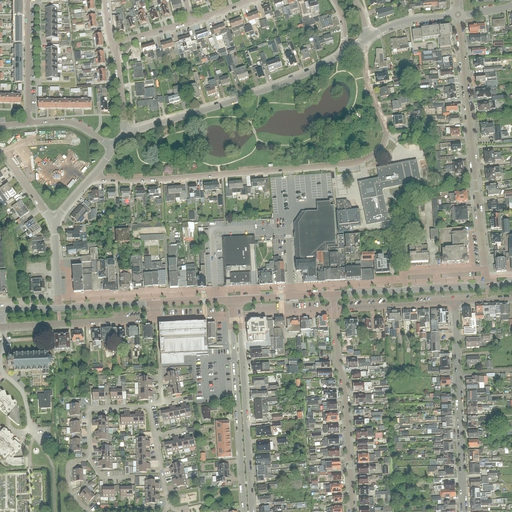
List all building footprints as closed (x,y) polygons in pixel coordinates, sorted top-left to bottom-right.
[(163,8),(161,9),(163,16),(169,14),(167,7),(168,6),(166,1),(161,3),(160,0),(156,0),(158,6),(162,5),(163,8)] [(172,3),(173,10),(181,8),(178,0),(176,0),(175,0),(168,0),(170,3),(172,3)] [(287,0),(289,6),(286,7),(288,14),(289,17),(292,16),(291,13),(291,11),(298,9),(296,3),(295,3),(294,0),(287,0)] [(307,0),(308,2),(304,3),(306,9),(309,8),(318,6),(318,5),(319,5),(318,3),(316,0),(314,0),(312,1),(311,0),(307,0)] [(431,1),(432,7),(438,6),(439,9),(446,9),(445,4),(446,4),(446,2),(445,2),(445,1),(438,2),(438,0),(431,1)] [(281,1),(274,3),(276,8),(277,8),(278,11),(282,9),(284,15),(285,18),(289,17),(288,14),(286,7),(284,8),(283,6),(281,1)] [(46,9),(46,14),(57,14),(57,13),(57,9),(59,9),(59,5),(52,5),(52,8),(46,8),(46,9)] [(269,5),(262,8),(265,16),(269,15),(270,17),(273,16),(271,11),(269,5)] [(394,14),(391,7),(383,10),(383,9),(376,11),(378,19),(394,14)] [(158,18),(156,11),(155,11),(154,8),(149,10),(150,13),(149,13),(152,21),(158,18)] [(133,10),(129,11),(130,13),(127,14),(129,20),(127,21),(130,29),(136,26),(133,19),(136,18),(133,10)] [(138,17),(141,25),(147,22),(144,15),(145,14),(143,10),(138,11),(140,16),(138,17)] [(123,13),(116,13),(117,16),(115,17),(116,23),(117,23),(117,31),(124,31),(123,22),(121,22),(121,19),(123,19),(123,13)] [(326,16),(319,18),(322,29),(333,26),(331,18),(327,19),(326,16)] [(244,27),(241,18),(235,20),(239,29),(243,27),(244,27)] [(239,29),(235,20),(230,23),(233,33),(239,31),(238,29),(239,29)] [(504,27),(505,27),(504,20),(493,21),(493,28),(497,28),(497,30),(500,30),(499,28),(504,27)] [(484,24),(469,26),(470,34),(477,33),(477,30),(479,30),(479,31),(485,30),(484,24)] [(218,27),(220,33),(221,36),(226,34),(227,34),(227,33),(224,25),(218,27)] [(412,30),(413,36),(414,42),(424,41),(424,40),(436,38),(438,40),(438,45),(439,45),(440,49),(451,47),(450,45),(449,41),(450,41),(449,36),(451,35),(451,33),(450,33),(450,29),(450,26),(439,28),(439,26),(436,26),(437,27),(432,27),(428,27),(428,28),(424,28),(423,28),(421,28),(421,29),(419,29),(419,30),(415,30),(412,30)] [(57,32),(46,32),(46,38),(46,39),(52,39),(52,42),(59,42),(59,38),(57,38),(57,32)] [(201,32),(195,34),(198,44),(201,43),(202,46),(203,49),(206,48),(205,45),(203,39),(201,32)] [(324,38),(319,39),(318,36),(309,38),(310,42),(313,41),(316,51),(321,50),(320,44),(332,41),(331,34),(323,37),(324,38)] [(190,36),(184,38),(187,49),(192,47),(193,52),(197,51),(195,44),(194,41),(191,42),(190,36)] [(184,38),(178,39),(180,45),(180,46),(180,47),(183,47),(184,50),(184,52),(188,51),(187,49),(184,38)] [(409,49),(408,44),(407,38),(396,40),(396,39),(390,40),(391,46),(392,46),(393,52),(409,49)] [(172,41),(167,43),(168,49),(172,48),(173,51),(174,50),(175,56),(179,55),(178,49),(175,50),(172,41)] [(162,58),(162,59),(166,58),(165,56),(170,55),(168,49),(167,43),(161,44),(163,50),(165,50),(166,53),(163,53),(163,51),(160,52),(162,58)] [(46,54),(57,54),(57,49),(59,49),(59,45),(52,45),(52,48),(46,48),(46,49),(46,54)] [(148,59),(152,58),(148,45),(142,47),(143,53),(144,53),(144,56),(148,56),(148,59)] [(308,55),(309,54),(308,50),(311,49),(309,45),(303,47),(304,51),(301,52),(304,61),(310,58),(308,55)] [(379,64),(379,69),(387,68),(387,62),(384,62),(382,49),(376,50),(376,58),(375,64),(379,64)] [(420,51),(421,63),(436,61),(437,63),(442,63),(441,55),(451,54),(451,49),(420,51)] [(287,60),(288,59),(291,66),(297,64),(294,57),(293,57),(291,52),(285,54),(287,60)] [(201,58),(201,60),(202,63),(208,62),(206,56),(202,58),(201,53),(199,53),(200,58),(201,58)] [(224,58),(227,65),(230,74),(234,72),(236,79),(238,78),(238,81),(249,77),(245,67),(236,70),(231,55),(224,58)] [(267,64),(265,56),(261,57),(262,61),(263,65),(266,64),(269,72),(270,72),(270,73),(274,71),(274,70),(282,67),(279,57),(275,58),(276,61),(267,64)] [(491,63),(501,62),(501,59),(491,60),(491,59),(475,60),(476,63),(474,63),(474,65),(474,66),(475,67),(475,68),(481,68),(482,68),(484,68),(483,63),(491,63)] [(263,65),(262,61),(259,62),(260,66),(253,68),(254,74),(257,73),(259,79),(264,77),(262,69),(264,68),(263,65)] [(137,71),(134,71),(135,79),(143,78),(141,64),(136,64),(137,68),(137,71)] [(223,78),(221,74),(220,70),(216,72),(217,75),(214,76),(215,80),(216,82),(220,80),(222,86),(230,83),(228,77),(223,78)] [(377,83),(386,81),(389,80),(387,71),(382,72),(383,75),(376,76),(377,83)] [(57,78),(57,73),(57,72),(46,72),(46,78),(46,79),(52,79),(52,82),(59,82),(59,78),(57,78)] [(484,82),(485,82),(485,79),(496,78),(495,72),(491,73),(491,74),(475,75),(476,79),(475,80),(475,81),(476,82),(476,83),(482,82),(482,83),(484,82)] [(216,82),(215,80),(208,82),(209,86),(205,88),(208,96),(216,94),(215,88),(217,88),(216,82)] [(432,80),(416,82),(417,90),(429,89),(428,86),(432,85),(432,80)] [(136,85),(137,97),(145,96),(144,85),(136,85)] [(194,101),(200,99),(196,85),(189,87),(194,101)] [(176,97),(169,98),(168,96),(165,97),(167,105),(170,104),(171,105),(175,104),(174,103),(181,101),(179,96),(178,96),(178,94),(181,93),(179,87),(173,89),(176,97)] [(445,88),(445,91),(444,91),(445,96),(447,96),(448,100),(450,99),(450,100),(456,99),(455,87),(445,88)] [(390,88),(388,89),(387,88),(380,89),(382,98),(382,100),(387,99),(386,97),(389,96),(389,97),(392,96),(390,88)] [(491,98),(490,90),(490,88),(481,89),(482,90),(477,91),(478,98),(486,97),(487,99),(491,98)] [(104,97),(104,98),(103,98),(102,93),(96,94),(97,103),(101,103),(102,112),(108,111),(107,97),(104,97)] [(13,95),(13,94),(11,94),(11,95),(3,95),(3,104),(21,104),(21,95),(13,95)] [(158,103),(160,103),(164,103),(162,97),(157,97),(157,100),(138,102),(138,107),(150,106),(151,112),(159,111),(158,103)] [(392,103),(393,111),(399,110),(399,109),(401,109),(401,104),(409,103),(408,97),(396,99),(397,102),(392,103)] [(47,100),(38,100),(38,109),(56,109),(56,105),(56,100),(48,100),(48,99),(47,99),(47,100)] [(56,105),(56,109),(74,109),(74,100),(66,100),(66,99),(65,99),(64,99),(64,100),(56,100),(56,105)] [(74,100),(74,109),(92,109),(92,100),(84,100),(84,99),(82,99),(82,100),(74,100)] [(480,111),(480,112),(484,112),(484,111),(489,110),(489,108),(490,108),(490,109),(495,109),(494,101),(489,102),(489,103),(488,103),(479,104),(479,108),(478,108),(479,111),(480,111)] [(446,106),(446,108),(442,109),(443,116),(449,115),(449,112),(450,112),(452,112),(453,112),(457,111),(457,110),(457,108),(456,105),(446,106)] [(394,118),(395,126),(406,125),(405,116),(402,116),(394,118)] [(458,117),(448,117),(448,118),(447,118),(448,122),(449,122),(449,124),(449,125),(453,125),(453,124),(458,124),(458,123),(459,122),(459,121),(458,120),(458,117)] [(487,124),(481,124),(482,137),(488,136),(488,134),(494,134),(495,142),(501,141),(501,137),(508,137),(507,131),(500,132),(500,127),(494,127),(493,125),(487,125),(487,124)] [(451,129),(451,128),(446,129),(446,134),(451,133),(451,136),(452,136),(453,137),(454,136),(460,136),(460,135),(460,134),(460,133),(460,132),(460,131),(458,131),(458,129),(451,129)] [(452,148),(452,151),(461,150),(461,147),(460,143),(455,144),(455,143),(447,144),(447,143),(440,144),(440,149),(452,148)] [(358,183),(358,184),(358,185),(359,185),(359,186),(359,187),(359,186),(359,188),(360,190),(359,190),(360,190),(360,191),(360,192),(360,193),(360,194),(361,195),(360,195),(361,195),(361,197),(361,198),(361,199),(362,200),(361,200),(361,201),(362,201),(362,202),(362,204),(363,204),(363,206),(362,206),(363,206),(363,207),(363,208),(365,218),(367,226),(388,221),(387,214),(385,203),(383,196),(382,196),(381,190),(384,189),(388,188),(421,181),(416,160),(411,161),(410,161),(409,162),(409,161),(409,162),(407,162),(405,162),(404,163),(404,162),(403,162),(403,163),(402,163),(400,163),(398,164),(398,163),(398,164),(397,164),(396,164),(395,164),(394,164),(395,164),(393,165),(393,164),(393,165),(391,165),(390,165),(389,165),(389,166),(388,166),(387,166),(386,166),(384,167),(384,166),(384,167),(382,167),(381,167),(380,167),(379,168),(379,167),(379,168),(377,168),(378,176),(379,178),(368,180),(368,181),(363,182),(362,181),(358,182),(358,183)] [(232,194),(237,193),(236,182),(229,183),(229,189),(225,189),(226,197),(232,197),(232,194)] [(248,194),(247,188),(243,188),(242,182),(236,182),(237,193),(241,193),(241,196),(248,196),(248,194)] [(0,197),(12,189),(8,183),(3,187),(1,183),(0,183),(0,191),(1,192),(0,192),(0,197)] [(205,194),(212,193),(211,184),(204,185),(205,194)] [(201,199),(200,192),(197,193),(196,185),(192,186),(191,185),(189,185),(188,186),(188,188),(189,188),(189,191),(190,191),(190,195),(195,194),(195,199),(201,199)] [(175,194),(175,187),(168,188),(169,193),(165,193),(166,202),(172,202),(171,194),(175,194)] [(175,187),(175,194),(176,199),(180,198),(180,201),(187,201),(186,193),(182,193),(181,187),(175,187)] [(158,188),(149,189),(149,192),(149,193),(149,195),(153,194),(153,197),(154,197),(154,198),(156,198),(156,205),(162,204),(161,198),(159,198),(159,194),(158,194),(158,188)] [(8,205),(14,201),(11,198),(16,195),(12,189),(0,197),(4,203),(5,202),(8,205)] [(136,198),(143,198),(143,206),(148,206),(147,193),(144,193),(144,189),(135,190),(136,198)] [(134,203),(133,196),(130,196),(130,190),(121,190),(122,200),(123,200),(128,200),(129,203),(134,203)] [(94,201),(94,200),(99,199),(99,202),(104,202),(104,197),(99,197),(99,191),(92,192),(92,194),(88,194),(89,202),(94,201)] [(338,212),(336,212),(338,233),(353,232),(353,226),(361,226),(359,210),(358,210),(351,211),(351,205),(348,202),(347,203),(346,200),(339,201),(337,201),(337,203),(338,212)] [(13,215),(16,213),(24,207),(20,201),(16,205),(14,201),(8,205),(5,207),(6,208),(7,207),(8,209),(9,208),(10,209),(12,208),(13,210),(11,212),(13,215)] [(498,211),(498,210),(499,210),(507,210),(506,205),(498,206),(497,202),(488,203),(489,210),(492,210),(492,212),(498,211)] [(88,214),(90,212),(90,211),(90,210),(83,204),(81,206),(80,206),(71,216),(78,222),(86,213),(88,214)] [(439,211),(449,210),(449,211),(451,211),(452,222),(459,221),(459,224),(466,223),(466,220),(467,220),(467,214),(467,213),(468,212),(468,210),(466,209),(466,208),(460,209),(459,207),(452,208),(452,209),(451,209),(451,205),(438,206),(439,211)] [(302,212),(294,224),(296,272),(302,272),(302,277),(304,277),(304,283),(317,282),(315,261),(316,261),(315,253),(319,253),(324,253),(329,253),(329,247),(336,247),(334,206),(332,206),(317,207),(317,210),(302,212)] [(24,207),(16,213),(19,219),(18,220),(20,223),(26,219),(24,216),(28,213),(24,207)] [(494,229),(497,229),(497,231),(502,230),(501,228),(500,214),(491,215),(492,220),(490,220),(491,229),(494,229)] [(26,219),(20,223),(23,227),(24,226),(28,231),(37,225),(33,219),(29,222),(26,219)] [(188,224),(182,224),(182,231),(183,239),(193,238),(193,233),(193,224),(188,224)] [(37,225),(28,231),(26,233),(28,236),(30,234),(32,237),(31,238),(31,242),(37,241),(36,234),(41,231),(37,225)] [(119,231),(116,231),(116,243),(122,243),(122,246),(132,245),(132,242),(130,242),(129,232),(131,232),(131,231),(131,225),(126,225),(126,226),(119,226),(119,231)] [(82,228),(74,228),(74,232),(67,232),(67,239),(80,239),(80,232),(82,232),(82,228)] [(443,265),(445,265),(454,264),(456,264),(465,264),(466,264),(467,264),(468,262),(468,261),(468,260),(468,254),(466,253),(466,249),(468,247),(468,245),(467,245),(467,244),(466,238),(467,237),(467,236),(467,234),(466,233),(466,232),(463,232),(463,229),(463,228),(439,230),(440,261),(441,261),(442,261),(442,262),(442,263),(443,265)] [(430,230),(431,241),(438,240),(438,230),(430,230)] [(492,236),(491,236),(491,238),(492,239),(492,244),(493,244),(493,245),(495,245),(496,244),(497,244),(497,252),(503,252),(502,247),(501,247),(501,235),(497,235),(497,233),(496,234),(496,235),(492,235),(492,236)] [(345,256),(346,267),(346,274),(346,281),(351,281),(362,280),(362,273),(361,261),(360,234),(349,235),(345,235),(346,255),(345,256)] [(346,281),(346,274),(346,267),(345,256),(344,235),(337,236),(338,247),(338,252),(339,252),(339,264),(340,264),(340,269),(341,281),(345,281),(346,281)] [(255,244),(255,236),(224,238),(226,287),(252,285),(250,245),(255,244)] [(37,241),(31,242),(31,247),(33,247),(33,251),(38,251),(38,253),(45,253),(45,244),(37,244),(37,241)] [(92,241),(73,244),(73,248),(67,248),(68,255),(77,254),(77,252),(88,250),(88,248),(95,247),(95,242),(92,243),(92,241)] [(410,255),(408,255),(409,266),(412,266),(416,266),(419,266),(422,265),(423,265),(426,265),(430,265),(429,253),(428,253),(427,246),(427,244),(421,244),(421,245),(421,246),(419,246),(415,246),(415,247),(409,247),(410,255)] [(178,278),(176,260),(178,259),(177,245),(169,245),(168,245),(169,274),(170,288),(170,289),(178,288),(178,278)] [(329,253),(330,253),(331,269),(331,282),(340,281),(341,281),(340,269),(340,264),(339,264),(339,252),(338,252),(338,247),(336,247),(329,247),(329,253)] [(105,270),(105,263),(106,263),(106,261),(98,261),(97,248),(90,249),(90,256),(91,262),(92,269),(92,274),(98,273),(99,279),(103,279),(103,285),(102,285),(102,290),(109,290),(108,270),(105,270)] [(206,277),(205,260),(204,253),(204,250),(199,251),(201,267),(201,273),(200,273),(200,277),(197,277),(198,287),(206,287),(206,277)] [(363,261),(374,260),(375,273),(384,273),(389,272),(388,258),(383,258),(383,256),(374,257),(374,252),(362,253),(363,261)] [(496,265),(494,266),(495,270),(496,270),(496,272),(506,272),(506,260),(505,255),(505,252),(503,252),(497,252),(494,252),(495,261),(496,261),(496,265)] [(325,270),(324,253),(319,253),(320,270),(317,270),(318,282),(325,282),(325,270)] [(143,287),(142,264),(141,256),(130,257),(131,261),(132,261),(133,288),(143,287)] [(166,286),(166,279),(166,271),(166,265),(162,266),(162,262),(152,263),(151,257),(144,257),(145,264),(145,266),(152,266),(152,273),(158,272),(159,279),(158,279),(158,286),(159,287),(162,286),(163,287),(165,287),(165,286),(166,286)] [(276,278),(276,284),(285,283),(283,263),(282,263),(281,259),(279,259),(279,257),(273,257),(274,264),(275,270),(276,278)] [(115,277),(115,273),(116,273),(116,269),(114,269),(114,266),(115,266),(114,265),(115,264),(116,264),(115,260),(106,261),(106,263),(105,263),(105,270),(108,270),(109,290),(110,291),(113,291),(118,290),(117,277),(115,277)] [(187,288),(186,271),(185,260),(177,260),(178,278),(178,288),(187,288)] [(362,273),(362,280),(373,280),(373,268),(372,268),(372,266),(373,266),(373,261),(361,261),(362,273)] [(259,273),(260,285),(273,284),(272,273),(274,272),(274,262),(270,263),(270,265),(266,265),(266,270),(263,270),(263,273),(259,273)] [(153,287),(152,273),(152,266),(145,266),(145,264),(142,264),(143,287),(145,287),(153,287)] [(186,271),(187,288),(190,287),(196,287),(195,264),(190,264),(190,271),(186,271)] [(84,292),(83,275),(82,270),(82,266),(73,267),(74,284),(73,284),(73,288),(74,288),(75,293),(84,292)] [(120,275),(121,289),(130,289),(130,283),(130,281),(132,281),(131,270),(120,270),(120,275)] [(89,275),(83,275),(84,292),(85,292),(85,291),(91,291),(93,291),(93,290),(92,274),(89,275)] [(29,279),(29,292),(33,292),(33,293),(41,292),(43,292),(44,291),(44,289),(44,282),(42,282),(42,278),(29,279)] [(508,304),(504,304),(500,304),(500,314),(499,314),(499,317),(501,317),(501,321),(508,321),(508,315),(508,305),(508,304)] [(476,321),(475,315),(475,314),(471,314),(471,309),(463,309),(463,319),(469,319),(470,319),(471,320),(469,320),(469,327),(476,326),(476,321)] [(431,334),(431,341),(432,352),(434,352),(434,358),(440,358),(449,357),(449,353),(444,353),(444,352),(440,352),(440,349),(439,349),(439,331),(438,326),(448,325),(447,316),(448,316),(448,311),(444,311),(444,310),(438,311),(431,311),(431,321),(431,331),(431,333),(431,334)] [(392,329),(396,329),(395,322),(394,311),(388,312),(388,318),(387,318),(387,322),(392,322),(392,329)] [(411,321),(411,311),(403,311),(404,330),(406,329),(406,321),(411,321)] [(328,332),(328,327),(328,322),(327,317),(322,317),(322,318),(321,318),(321,317),(318,317),(317,318),(318,327),(317,327),(318,331),(324,331),(324,332),(328,332)] [(275,321),(273,321),(274,338),(275,350),(277,350),(278,355),(284,355),(282,330),(285,330),(284,320),(284,318),(280,319),(275,319),(275,321)] [(248,324),(247,324),(247,328),(249,328),(249,329),(249,332),(247,332),(247,335),(249,335),(249,336),(247,336),(247,342),(266,341),(265,333),(267,333),(266,320),(266,319),(263,319),(263,321),(260,321),(260,319),(251,320),(251,321),(248,324)] [(299,319),(290,319),(287,320),(287,332),(300,332),(299,324),(299,319)] [(383,332),(383,330),(383,326),(382,326),(382,324),(384,324),(383,320),(379,320),(379,319),(375,319),(375,320),(375,331),(379,331),(379,332),(383,332)] [(347,331),(347,336),(347,339),(352,339),(352,337),(358,337),(358,330),(358,321),(345,321),(346,331),(347,331)] [(371,335),(371,333),(370,321),(362,321),(363,335),(370,335),(371,335)] [(207,345),(206,325),(206,323),(207,323),(206,322),(202,322),(198,323),(175,324),(174,324),(172,324),(163,325),(159,325),(160,335),(161,355),(161,366),(184,364),(183,354),(204,353),(204,356),(208,356),(208,355),(208,350),(208,347),(208,346),(207,346),(207,345)] [(153,325),(143,326),(144,339),(144,340),(154,339),(153,325)] [(476,326),(469,327),(464,328),(464,335),(476,335),(476,326)] [(127,328),(128,338),(132,338),(132,343),(135,343),(135,346),(140,346),(139,338),(140,338),(139,328),(127,328)] [(104,343),(101,343),(101,349),(105,349),(104,343),(112,342),(111,329),(103,330),(104,343)] [(125,329),(117,329),(113,329),(114,338),(125,337),(125,329)] [(100,330),(93,331),(92,331),(93,342),(93,346),(96,346),(96,342),(101,341),(100,330)] [(84,337),(83,337),(83,332),(82,332),(81,331),(80,331),(79,332),(72,333),(73,342),(76,342),(76,343),(79,343),(79,344),(84,344),(83,339),(84,339),(84,337)] [(14,358),(9,358),(9,360),(8,360),(8,361),(8,365),(8,366),(9,366),(10,366),(10,368),(12,368),(14,368),(14,371),(14,372),(15,372),(20,372),(21,372),(21,371),(26,371),(26,372),(26,371),(31,371),(31,372),(32,372),(32,375),(49,374),(49,370),(49,366),(51,366),(52,366),(52,365),(53,363),(54,363),(53,362),(53,360),(54,360),(54,359),(53,359),(51,358),(52,357),(54,357),(54,351),(53,351),(53,350),(70,349),(69,335),(55,336),(56,342),(49,342),(50,351),(42,351),(42,352),(42,353),(37,353),(36,353),(31,353),(26,354),(26,353),(25,353),(25,354),(20,354),(20,353),(20,354),(15,354),(14,354),(13,354),(14,354),(14,355),(14,358)] [(479,338),(466,339),(466,348),(480,347),(479,338)] [(479,357),(467,357),(467,366),(480,365),(479,357)] [(441,368),(450,368),(449,359),(440,359),(441,368)] [(306,370),(309,369),(316,369),(316,367),(321,367),(330,367),(330,361),(329,361),(325,361),(325,360),(320,360),(320,363),(315,363),(315,365),(306,365),(306,370)] [(165,380),(178,377),(177,371),(176,372),(176,368),(175,369),(170,370),(170,373),(167,373),(168,376),(164,377),(165,380)] [(138,383),(152,383),(152,380),(148,380),(148,377),(145,377),(145,374),(139,374),(139,376),(139,377),(138,377),(138,383)] [(445,378),(441,378),(440,377),(436,377),(436,383),(441,383),(441,385),(445,385),(445,384),(450,384),(450,379),(445,379),(445,378)] [(476,389),(477,389),(477,383),(478,383),(484,383),(484,377),(478,377),(473,377),(473,379),(466,379),(466,384),(467,390),(476,389)] [(254,386),(265,386),(264,378),(253,379),(254,386)] [(179,383),(170,385),(170,387),(166,388),(167,391),(181,388),(179,383)] [(93,401),(99,400),(99,391),(93,391),(93,386),(89,386),(90,393),(93,393),(93,401)] [(104,393),(107,393),(107,386),(104,386),(104,391),(99,391),(99,400),(105,400),(104,393)] [(111,400),(116,400),(116,390),(111,390),(111,386),(110,386),(107,386),(107,393),(111,393),(111,400)] [(122,390),(116,390),(116,400),(122,400),(122,392),(125,392),(125,387),(125,386),(122,386),(122,390)] [(267,389),(267,392),(257,392),(252,392),(251,392),(252,399),(258,399),(258,398),(271,397),(270,390),(270,389),(269,389),(267,389)] [(324,395),(328,395),(328,399),(337,398),(337,395),(336,395),(336,391),(331,391),(331,390),(329,391),(328,391),(328,390),(323,390),(324,395)] [(12,438),(13,437),(12,436),(9,435),(10,434),(9,433),(6,432),(7,432),(6,431),(3,429),(3,430),(0,427),(0,410),(5,415),(7,415),(9,413),(10,415),(8,417),(11,420),(17,425),(17,424),(17,423),(19,423),(19,425),(18,410),(17,409),(18,407),(16,405),(15,402),(13,402),(12,402),(10,401),(11,400),(9,397),(8,397),(7,397),(5,396),(5,395),(4,392),(3,392),(1,393),(0,391),(0,462),(4,467),(24,466),(23,458),(13,459),(11,457),(13,455),(12,454),(13,453),(14,453),(17,452),(18,451),(17,450),(20,449),(20,448),(20,447),(17,444),(19,442),(16,439),(16,438),(12,438)] [(52,396),(52,391),(44,391),(44,395),(38,395),(38,400),(39,400),(40,408),(50,408),(50,396),(52,396)] [(430,398),(433,398),(441,397),(441,403),(448,402),(448,401),(451,401),(451,395),(446,396),(446,394),(442,395),(441,394),(429,394),(430,398)] [(277,397),(272,398),(261,398),(261,400),(254,401),(255,407),(262,407),(268,406),(267,403),(278,402),(277,397)] [(70,410),(79,410),(79,407),(81,407),(81,401),(75,401),(75,404),(70,404),(70,410)] [(323,410),(328,410),(329,410),(330,411),(331,411),(332,410),(338,410),(337,409),(338,408),(338,406),(337,406),(337,402),(322,403),(322,407),(323,407),(323,410)] [(186,403),(183,404),(186,417),(192,416),(190,406),(187,407),(186,403)] [(175,405),(172,406),(175,419),(180,418),(178,409),(176,409),(175,405)] [(216,410),(216,407),(202,408),(203,415),(204,415),(204,420),(210,419),(209,411),(216,410)] [(79,410),(70,410),(70,416),(75,416),(75,419),(81,419),(81,413),(80,413),(79,410)] [(163,422),(169,421),(167,411),(164,412),(164,410),(158,411),(159,417),(162,417),(163,422)] [(70,422),(70,428),(80,428),(80,425),(81,425),(81,419),(75,419),(75,422),(70,422)] [(229,421),(216,422),(218,458),(232,457),(231,450),(229,428),(230,428),(229,421)] [(265,428),(256,428),(257,436),(271,435),(270,427),(265,427),(265,428)] [(75,434),(75,437),(82,437),(82,431),(80,431),(80,428),(70,428),(70,434),(75,434)] [(187,435),(189,449),(195,447),(193,438),(190,438),(189,434),(187,435)] [(102,443),(109,443),(108,440),(109,440),(109,435),(95,435),(95,437),(99,437),(99,440),(102,440),(102,443)] [(70,440),(70,446),(80,446),(80,442),(82,442),(82,437),(75,437),(75,440),(70,440)] [(184,450),(182,440),(179,441),(178,437),(175,437),(178,451),(184,450)] [(173,452),(171,442),(168,443),(167,441),(162,443),(163,449),(166,448),(167,453),(173,452)] [(265,442),(257,443),(258,451),(270,450),(270,441),(265,441),(265,442)] [(95,452),(98,452),(112,452),(112,446),(109,446),(109,443),(102,443),(103,446),(102,446),(102,449),(95,450),(95,452)] [(80,446),(70,446),(71,452),(76,452),(76,455),(82,455),(82,449),(80,449),(80,446)] [(505,455),(505,454),(511,454),(511,448),(488,449),(484,450),(479,450),(479,451),(477,451),(469,451),(469,457),(479,457),(479,454),(482,454),(487,454),(487,456),(490,455),(496,455),(499,455),(505,455)] [(270,456),(256,457),(257,466),(271,464),(270,456)] [(169,469),(170,471),(184,469),(182,463),(181,463),(181,460),(175,461),(175,464),(173,465),(173,468),(169,469)] [(219,473),(229,472),(229,465),(223,465),(222,462),(215,463),(215,469),(218,468),(219,473)] [(340,465),(326,466),(319,466),(320,473),(325,473),(326,473),(326,471),(337,470),(337,469),(341,469),(341,466),(340,466),(340,465)] [(359,471),(358,471),(358,474),(359,474),(369,473),(368,470),(376,470),(376,466),(369,466),(369,467),(368,467),(368,466),(368,467),(365,467),(365,466),(364,466),(364,467),(359,467),(359,471)] [(73,476),(83,476),(83,470),(88,470),(87,467),(80,467),(80,470),(73,470),(73,476)] [(439,477),(446,476),(454,476),(454,469),(450,469),(450,468),(445,469),(445,472),(439,472),(439,477)] [(229,472),(219,473),(219,477),(216,477),(216,482),(216,483),(224,482),(224,479),(229,479),(229,472)] [(172,480),(172,483),(186,480),(185,474),(175,476),(176,479),(172,480)] [(82,486),(88,484),(88,481),(83,481),(83,476),(73,476),(73,482),(82,482),(82,486)] [(482,487),(482,485),(488,484),(488,480),(488,477),(481,477),(482,481),(479,482),(479,480),(470,481),(470,487),(479,487),(482,487)] [(145,487),(159,486),(159,484),(155,484),(155,481),(152,481),(152,478),(146,478),(146,481),(145,481),(145,487)] [(177,488),(180,487),(181,490),(187,489),(186,486),(187,486),(186,480),(172,483),(173,485),(177,484),(177,488)] [(269,485),(266,486),(258,486),(259,494),(267,493),(266,489),(278,487),(277,482),(269,483),(269,485)] [(84,500),(91,493),(86,489),(90,485),(88,484),(82,486),(85,490),(80,496),(84,500)] [(103,498),(109,498),(109,488),(105,488),(105,487),(103,487),(103,486),(100,486),(100,493),(103,493),(103,498)] [(112,488),(109,488),(109,498),(115,498),(115,492),(118,492),(117,486),(114,486),(114,487),(112,487),(112,488)] [(121,497),(127,497),(126,488),(123,488),(123,486),(121,486),(117,486),(118,492),(121,492),(121,497)] [(135,496),(135,492),(135,486),(132,486),(130,486),(130,487),(126,488),(127,497),(133,497),(133,496),(135,496)] [(442,497),(445,497),(445,498),(449,498),(449,497),(455,497),(455,491),(449,491),(445,491),(445,490),(442,490),(442,497)] [(91,493),(84,500),(88,504),(94,498),(96,500),(100,495),(98,493),(95,496),(91,493)] [(274,503),(275,505),(281,505),(284,505),(284,501),(284,500),(274,501),(273,501),(273,495),(264,496),(264,497),(259,498),(259,504),(265,504),(265,505),(271,504),(271,503),(274,503)] [(160,498),(145,498),(145,504),(147,504),(147,507),(153,507),(153,504),(155,504),(155,501),(160,501),(160,498)] [(368,498),(360,499),(360,505),(365,505),(367,505),(368,505),(368,506),(373,506),(373,498),(368,498)] [(445,510),(456,509),(455,503),(450,504),(450,502),(444,502),(444,506),(438,506),(438,511),(445,510)]
